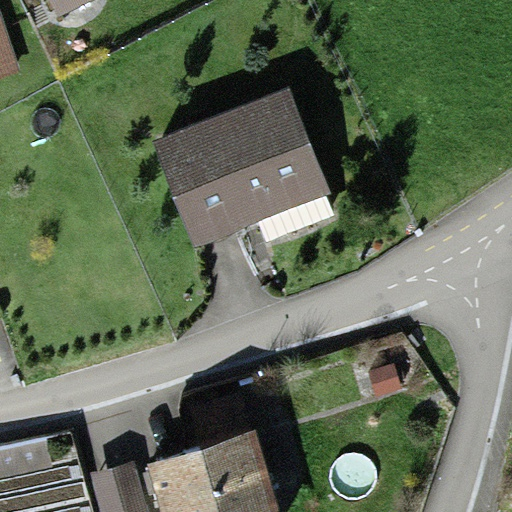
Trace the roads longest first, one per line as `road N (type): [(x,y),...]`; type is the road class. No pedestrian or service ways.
road 1 (residential): [(0,412),(345,305),(455,256)]
road 2 (residential): [(455,256),(480,333),(482,371),(445,511)]
